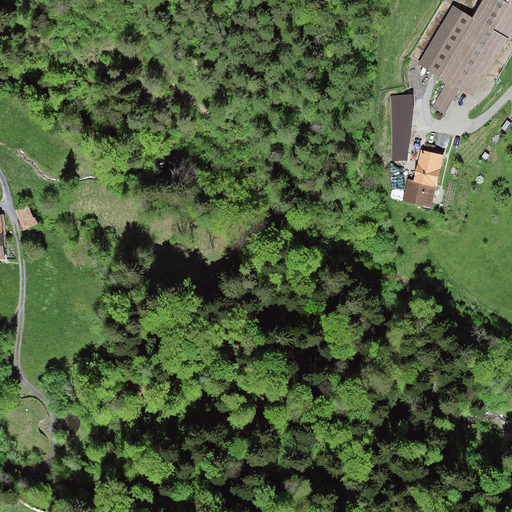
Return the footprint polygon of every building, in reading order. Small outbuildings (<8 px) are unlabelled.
[(511,0),(482,0),(472,17),(453,6),(418,64),(440,77),(439,78),(442,80),(441,82),(445,84),(432,107),(445,115),(459,91),(473,99),(511,33),(511,0)] [(413,95),(391,96),(392,160),(408,160),(413,110),(413,95)] [(425,143),(423,151),(433,153),(435,146),(425,143)] [(421,151),(414,181),(435,186),(436,186),(443,156),(433,153),(423,151),(421,151)] [(435,186),(414,181),(407,180),(402,201),(431,207),(435,186)] [(28,206),(15,211),(23,230),(37,224),(35,217),(33,218),(28,206)]
